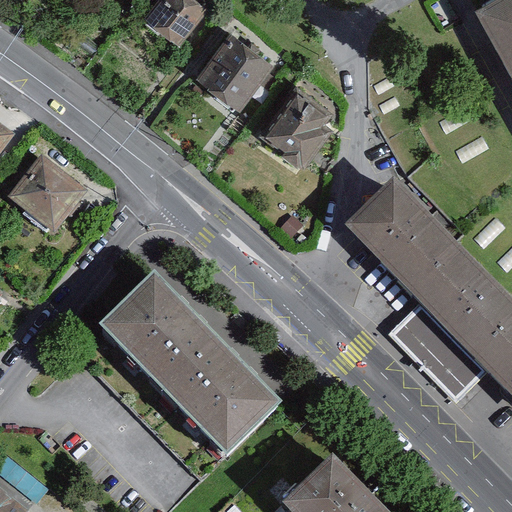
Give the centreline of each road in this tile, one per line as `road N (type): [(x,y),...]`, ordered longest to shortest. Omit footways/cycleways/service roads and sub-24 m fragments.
road 1 (primary): [(168,177),(510,511)]
road 2 (residential): [(0,387),(168,177)]
road 3 (primary): [(0,50),(168,177)]
